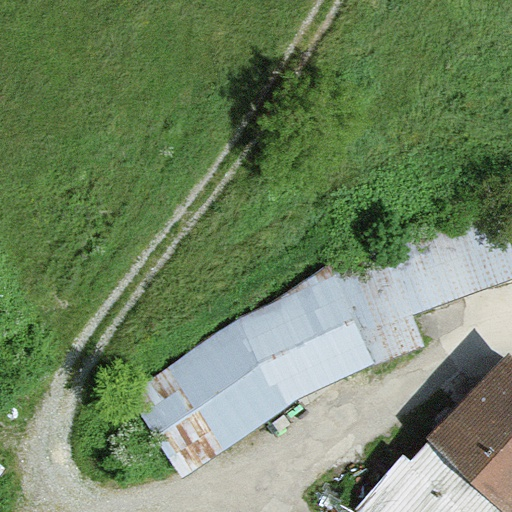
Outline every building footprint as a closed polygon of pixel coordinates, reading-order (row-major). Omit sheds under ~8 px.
[(329,359),(338,354),(386,329),(412,322),(429,313),(511,281),(511,259),(491,192),(361,261),(337,276),(277,313),(148,398),(172,436),(194,475),(340,380),(329,359)] [(427,348),(412,322),(386,329),(338,354),(329,359),(340,380),(345,385),(427,348)] [(511,354),(441,424),(511,492),(511,354)] [(411,456),(470,511),(511,511),(511,492),(441,424),(411,456)] [(470,511),(411,456),(363,503),(373,511),(470,511)]
